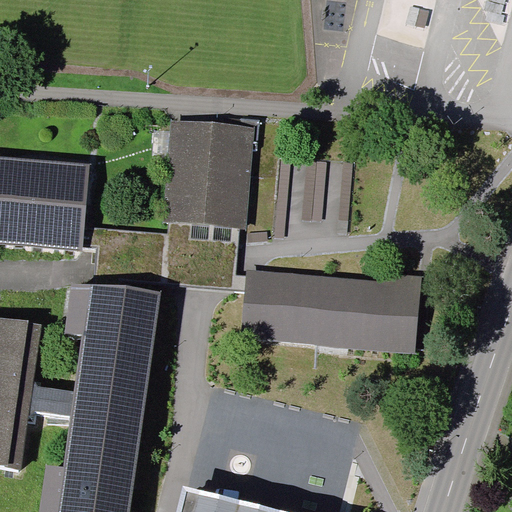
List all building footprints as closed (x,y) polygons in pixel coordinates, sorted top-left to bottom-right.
[(255,128),(173,121),(164,221),(170,222),(240,228),(246,228),(255,128)] [(89,164),(0,156),(0,242),(82,249),(82,246),(84,226),(89,164)] [(291,160),(280,159),(274,237),(284,238),(291,160)] [(327,162),(318,161),(317,163),(312,220),(322,220),(327,162)] [(312,220),(317,163),(308,162),(302,220),(312,221),(312,220)] [(353,163),(344,163),(339,220),(349,220),(353,163)] [(169,234),(84,226),(82,246),(99,247),(97,277),(244,290),(246,276),(235,275),(240,228),(170,222),(169,234)] [(267,232),(248,233),(248,242),(268,241),(267,232)] [(376,280),(246,269),(246,276),(244,290),(240,338),(416,354),(423,276),(377,272),(376,280)] [(81,335),(74,392),(40,386),(34,381),(43,324),(0,318),(0,465),(22,469),(29,415),(35,412),(70,416),(64,466),(47,464),(40,511),(130,511),(160,293),(73,281),(66,333),(81,335)] [(285,511),(184,486),(177,511),(285,511)]
